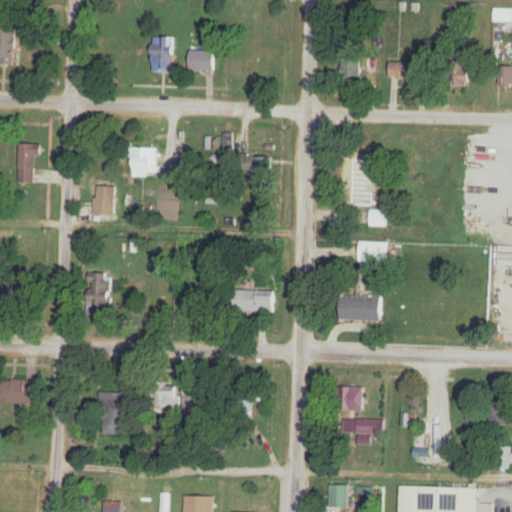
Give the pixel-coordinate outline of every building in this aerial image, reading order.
[(18,27),(0,27),(0,64),(18,64),(18,27)] [(175,38),(157,38),(157,69),(175,69),(175,38)] [(215,51),(190,51),(190,71),(215,71),(215,51)] [(361,59),(343,59),(343,84),(361,84),(361,59)] [(392,82),(420,80),(419,62),(391,64),(392,82)] [(499,88),(511,88),(511,65),(500,65),(499,88)] [(453,86),(470,86),(471,70),(454,70),(453,86)] [(231,135),(223,135),(223,150),(231,150),(231,135)] [(42,144),(19,144),(19,183),(36,183),(36,156),(42,156),(42,144)] [(270,156),(242,157),(243,175),(271,175),(270,156)] [(511,159),(501,158),(500,198),(511,198),(511,159)] [(350,194),(368,194),(368,160),(350,160),(350,194)] [(134,179),(152,179),(152,161),(134,161),(134,179)] [(165,178),(180,178),(180,163),(165,163),(165,178)] [(391,264),(391,242),(360,242),(360,264),(391,264)] [(113,313),(113,274),(92,274),(92,313),(113,313)] [(36,306),(36,282),(3,282),(3,306),(36,306)] [(268,313),(268,292),(237,292),(237,313),(268,313)] [(385,297),(342,297),(342,322),(385,322),(385,297)] [(194,305),(182,305),(182,319),(194,319),(194,305)] [(34,381),(5,381),(5,404),(34,404),(34,381)] [(204,383),(184,383),(184,411),(204,411),(204,383)] [(155,407),(179,407),(179,387),(155,387),(155,407)] [(366,388),(341,388),(341,411),(366,411),(366,388)] [(127,396),(126,436),(95,435),(97,394),(127,396)] [(431,416),(451,417),(451,394),(431,394),(431,416)] [(264,396),(247,396),(247,405),(264,405),(264,396)] [(511,405),(490,405),(490,427),(511,427),(511,405)] [(358,420),(358,435),(386,435),(386,420),(358,420)] [(349,511),(349,486),(331,486),(331,511),(349,511)] [(399,489),(398,511),(492,511),(493,505),(478,505),(479,491),(399,489)] [(185,498),(184,511),(211,511),(212,499),(185,498)]
